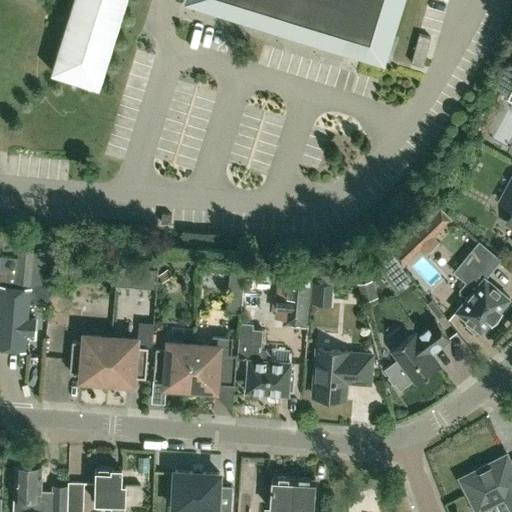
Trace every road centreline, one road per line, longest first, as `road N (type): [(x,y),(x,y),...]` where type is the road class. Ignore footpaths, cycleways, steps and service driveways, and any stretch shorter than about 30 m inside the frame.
road 1 (residential): [(0,414),(404,439)]
road 2 (residential): [(404,439),(511,371)]
